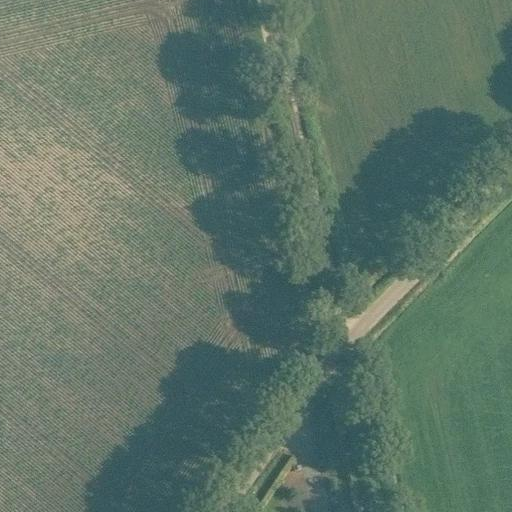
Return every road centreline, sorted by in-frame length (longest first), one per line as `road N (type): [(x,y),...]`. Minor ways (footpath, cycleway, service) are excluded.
road 1 (track): [(265,0),(386,511)]
road 2 (unclassified): [(232,511),(342,345),(511,176)]
